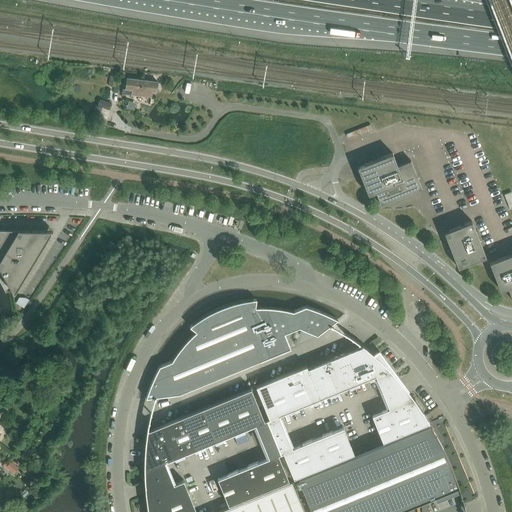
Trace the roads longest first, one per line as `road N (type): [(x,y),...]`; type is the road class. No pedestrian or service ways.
road 1 (secondary): [(0,140),(221,180),(288,201),(418,276),(480,341)]
road 2 (motorway): [(184,0),(511,45)]
road 3 (secondary): [(310,188),(221,163),(0,123)]
road 4 (unclassified): [(123,511),(123,419),(151,349),(186,300)]
road 5 (unclassified): [(303,284),(370,314),(446,397)]
road 6 (unclassified): [(337,165),(323,118),(220,107)]
road 7 (residential): [(0,355),(85,232)]
road 8 (motorway): [(511,19),(376,0)]
road 9 (unclassified): [(186,300),(241,281),(303,284)]
